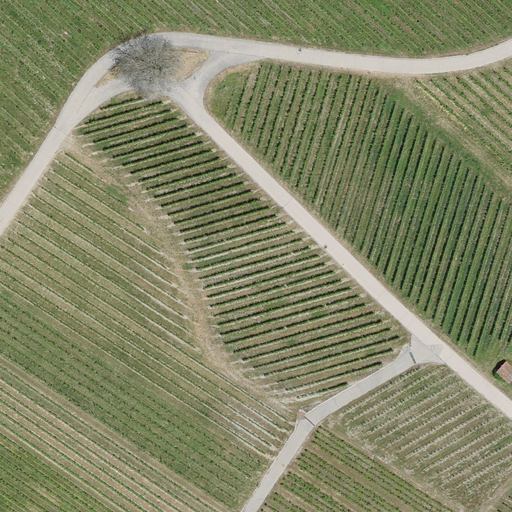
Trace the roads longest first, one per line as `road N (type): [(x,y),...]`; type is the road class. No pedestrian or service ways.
road 1 (track): [(0,220),(94,76),(136,45),(192,41),(420,69),(511,48)]
road 2 (track): [(511,404),(438,344),(182,97),(236,46)]
road 3 (track): [(250,511),(315,413),(438,344)]
